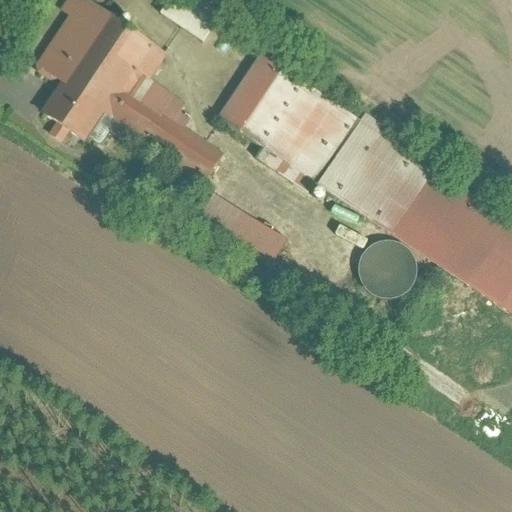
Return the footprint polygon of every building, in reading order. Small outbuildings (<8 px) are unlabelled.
[(169,53),(89,0),(65,0),(58,11),(68,17),(35,67),(61,84),(40,115),(86,145),(104,118),(205,184),(224,155),(185,129),(190,122),(179,114),(185,105),(150,82),(169,53)] [(230,6),(221,0),(168,0),(159,14),(203,44),(230,6)] [(361,119),(260,54),(217,120),(263,149),(256,160),(311,196),(316,188),(361,119)] [(365,113),(361,119),(316,188),(511,315),(511,222),(415,159),(421,150),(365,113)] [(211,223),(284,264),(297,240),(225,199),(211,223)]
